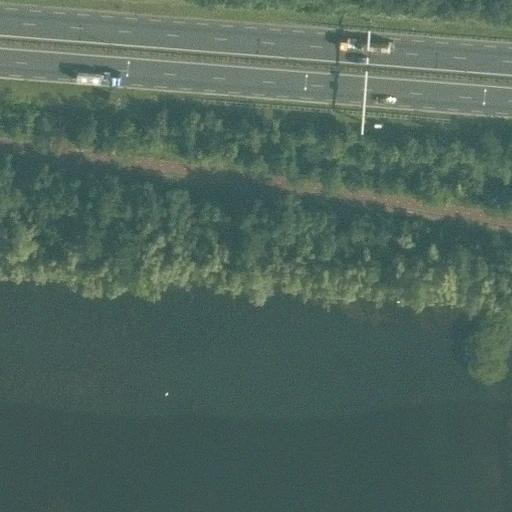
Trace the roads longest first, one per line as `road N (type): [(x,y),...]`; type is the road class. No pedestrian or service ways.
road 1 (trunk): [(511,63),(0,22)]
road 2 (trunk): [(0,63),(511,103)]
